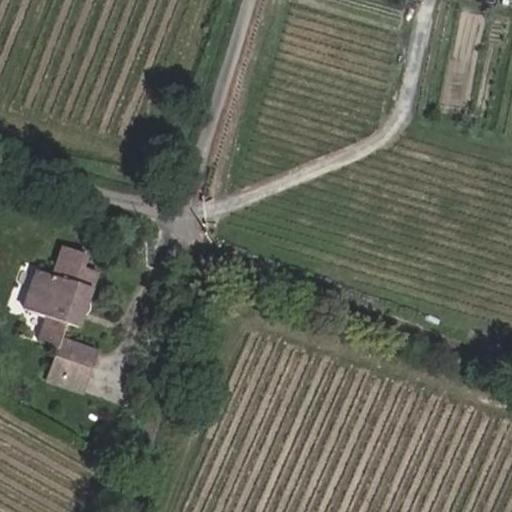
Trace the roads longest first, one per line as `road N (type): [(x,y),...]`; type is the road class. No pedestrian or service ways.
road 1 (unclassified): [(0,156),(180,213),(240,0)]
road 2 (track): [(180,213),(511,345)]
road 3 (track): [(180,213),(173,301),(110,511)]
